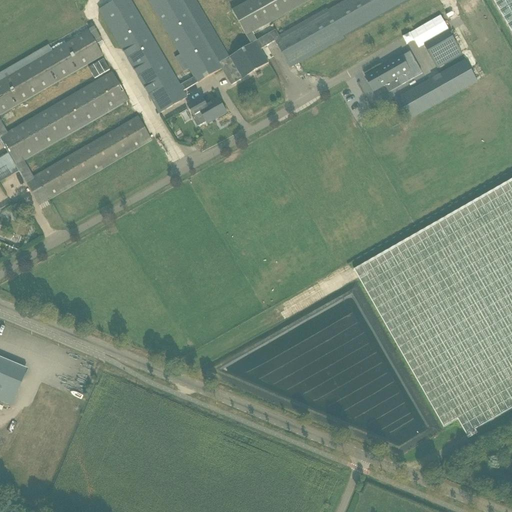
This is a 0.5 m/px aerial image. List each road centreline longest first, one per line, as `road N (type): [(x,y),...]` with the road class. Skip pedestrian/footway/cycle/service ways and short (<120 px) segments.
road 1 (unclassified): [(0,274),(345,80)]
road 2 (tertiary): [(362,455),(0,306)]
road 3 (tertiary): [(498,511),(362,455)]
